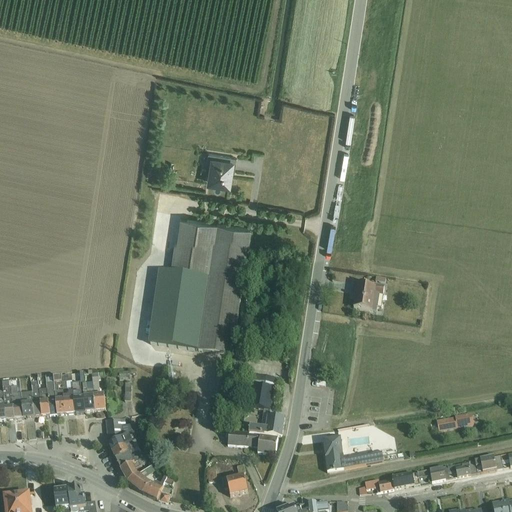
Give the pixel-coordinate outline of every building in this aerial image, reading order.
[(209,154),(206,174),(208,175),(207,185),(231,189),(233,173),(235,173),(237,158),(209,154)] [(162,345),(161,347),(200,353),(233,358),(252,229),(180,219),(162,345)] [(355,284),(353,297),(356,297),(354,311),(377,315),(378,309),(382,310),(385,289),(355,284)] [(237,354),(233,377),(238,378),(245,379),(249,356),(237,354)] [(83,387),(84,391),(86,417),(96,416),(92,376),(92,374),(92,373),(88,373),(88,374),(88,377),(85,377),(86,386),(83,386),(83,387)] [(131,377),(130,374),(120,374),(120,383),(131,383),(131,377)] [(92,376),(96,416),(106,415),(105,398),(101,398),(100,384),(102,383),(102,380),(105,380),(105,375),(92,376)] [(72,379),(76,418),(84,417),(82,391),(84,391),(83,387),(83,386),(86,386),(85,377),(80,377),(80,378),(72,379)] [(62,379),(63,388),(64,395),(66,419),(76,418),(72,379),(72,378),(62,379)] [(246,436),(250,436),(282,440),(284,432),(285,426),(285,421),(271,419),(275,392),(277,381),(269,380),(254,378),(249,410),(265,413),(262,430),(250,428),(250,433),(246,432),(246,436)] [(48,397),(51,420),(58,420),(55,387),(54,379),(46,380),(48,393),(48,397)] [(55,387),(58,420),(66,419),(64,395),(59,395),(59,392),(61,392),(61,389),(63,388),(62,379),(54,379),(55,387)] [(175,381),(168,383),(170,391),(177,389),(175,381)] [(11,384),(15,424),(24,423),(22,403),(19,404),(18,390),(21,390),(20,383),(11,384)] [(5,400),(7,425),(15,424),(11,384),(3,385),(4,394),(5,400)] [(32,395),(35,422),(42,421),(40,393),(39,385),(31,385),(32,395)] [(132,392),(131,405),(141,405),(141,402),(144,402),(145,394),(141,394),(141,393),(132,392)] [(40,393),(42,421),(51,420),(48,397),(48,393),(40,393)] [(22,403),(24,423),(35,422),(32,395),(22,397),(22,403)] [(141,415),(140,418),(142,419),(150,421),(152,412),(142,410),(141,415)] [(456,419),(437,423),(439,434),(458,431),(457,430),(474,427),(472,415),(455,418),(456,419)] [(122,440),(123,440),(133,435),(130,428),(122,431),(122,429),(127,428),(126,421),(106,424),(107,430),(107,432),(109,447),(122,440)] [(113,454),(112,454),(115,461),(116,461),(130,454),(139,450),(141,449),(143,442),(144,443),(145,435),(139,434),(138,442),(137,442),(136,443),(130,446),(126,448),(113,454)] [(250,436),(246,436),(230,434),(229,449),(247,450),(259,451),(258,457),(276,459),(278,442),(250,438),(250,436)] [(122,440),(109,447),(112,454),(113,454),(126,448),(123,440),(122,440)] [(342,441),(324,444),(328,476),(345,474),(384,466),(383,457),(345,464),(342,441)] [(116,461),(115,461),(115,462),(120,472),(121,472),(145,461),(142,455),(133,459),(130,455),(130,454),(116,461)] [(495,460),(497,473),(504,471),(503,467),(510,466),(511,470),(511,469),(511,457),(509,458),(508,457),(495,460)] [(121,472),(120,472),(127,484),(128,485),(131,483),(139,478),(136,471),(148,465),(146,460),(145,461),(121,472)] [(469,465),(471,478),(478,477),(477,473),(483,472),(484,475),(497,473),(495,460),(469,465)] [(444,471),(447,483),(450,482),(449,477),(457,476),(458,480),(471,478),(469,465),(462,466),(462,467),(444,471)] [(131,483),(128,485),(131,488),(143,497),(153,487),(156,483),(151,477),(156,474),(152,469),(152,470),(139,478),(131,483)] [(418,475),(419,482),(431,480),(432,486),(447,483),(444,471),(429,473),(418,475)] [(393,482),(395,493),(421,488),(419,482),(418,475),(393,480),(393,482)] [(217,476),(209,476),(209,486),(217,486),(217,476)] [(233,479),(222,482),(225,494),(229,493),(231,501),(248,496),(244,479),(234,482),(233,479)] [(153,487),(143,497),(158,504),(162,494),(165,489),(166,487),(168,483),(169,482),(160,480),(157,486),(156,485),(155,488),(153,487)] [(168,483),(166,487),(174,490),(175,485),(169,482),(168,483)] [(395,493),(393,482),(380,485),(380,483),(378,483),(372,485),(365,486),(366,490),(360,491),(360,498),(367,497),(367,493),(377,491),(378,495),(378,496),(395,493)] [(69,491),(71,511),(97,511),(96,504),(87,505),(86,497),(84,497),(84,491),(83,491),(83,490),(69,491)] [(71,511),(69,491),(55,493),(57,511),(59,511),(65,511),(64,511),(71,511)] [(32,511),(31,495),(3,498),(5,510),(4,510),(3,511),(32,511)] [(163,496),(160,504),(163,505),(168,507),(169,504),(170,498),(163,496)] [(510,511),(509,505),(508,502),(503,504),(502,506),(499,504),(493,505),(493,511),(510,511)]
